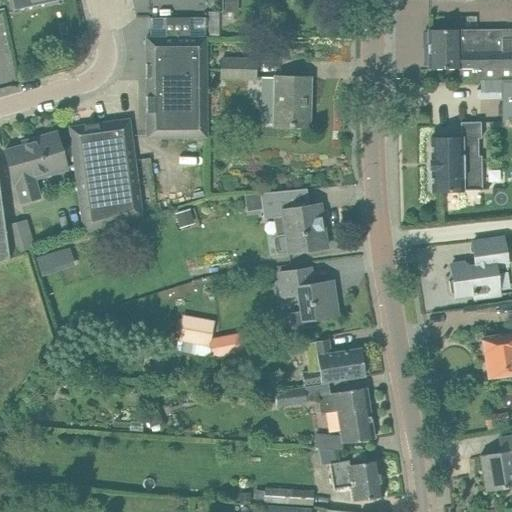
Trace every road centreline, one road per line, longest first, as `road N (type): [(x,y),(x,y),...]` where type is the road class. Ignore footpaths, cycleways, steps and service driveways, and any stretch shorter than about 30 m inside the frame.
road 1 (tertiary): [(422,511),(380,237)]
road 2 (tertiary): [(380,237),(376,0)]
road 3 (unclassified): [(0,110),(98,75),(105,54),(96,0)]
road 4 (residential): [(380,237),(511,223)]
